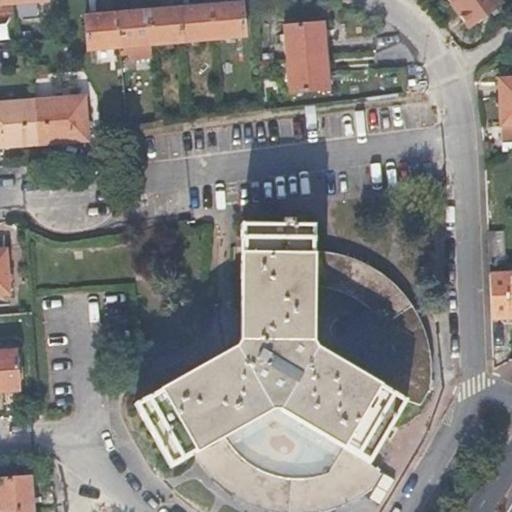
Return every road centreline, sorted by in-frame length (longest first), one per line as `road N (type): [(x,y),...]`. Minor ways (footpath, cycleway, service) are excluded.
road 1 (residential): [(482,396),(457,139),(441,73)]
road 2 (residential): [(0,437),(80,443),(91,466),(140,511)]
road 3 (residential): [(482,396),(407,511)]
